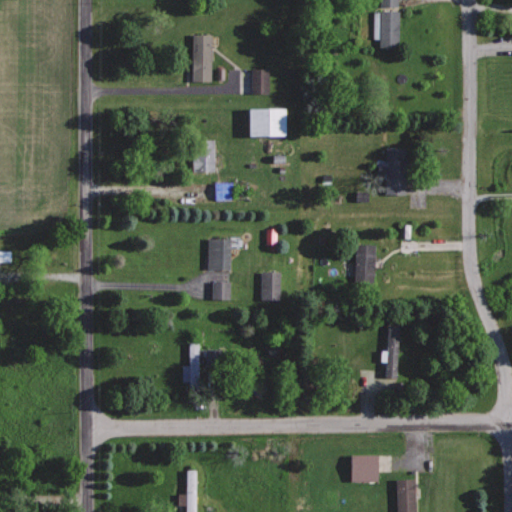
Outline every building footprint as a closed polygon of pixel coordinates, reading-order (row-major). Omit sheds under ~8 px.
[(371,10),(371,38),(376,38),(376,46),(396,46),(395,10),(371,10)] [(188,79),(208,80),(208,33),(189,33),(188,79)] [(266,93),(266,68),(248,68),(248,92),(266,93)] [(282,134),(281,106),(244,107),(244,135),(282,134)] [(211,171),(212,139),(190,139),(189,170),(211,171)] [(403,146),(382,146),(382,160),(373,160),(373,171),(382,171),(382,192),(403,193),(403,146)] [(211,199),(228,199),(228,182),(212,182),(211,199)] [(272,244),(271,227),(263,227),(263,244),(272,244)] [(226,269),(227,238),(205,237),(204,268),(226,269)] [(372,244),(352,243),(351,283),(370,284),(372,244)] [(0,249),(0,260),(7,261),(8,250),(0,249)] [(257,298),(277,299),(278,271),(258,270),(257,298)] [(208,298),(226,298),(227,281),(208,280),(208,298)] [(378,361),(387,361),(386,380),(394,380),(396,324),(385,324),(384,350),(378,349),(378,361)] [(197,381),(195,342),(185,342),(186,364),(178,364),(179,382),(197,381)] [(374,454),(346,454),(347,481),(374,480),(374,454)] [(192,511),(193,469),(183,469),(182,492),(175,492),(175,504),(183,504),(182,511),(192,511)] [(392,478),(392,511),(412,511),(412,478),(392,478)]
